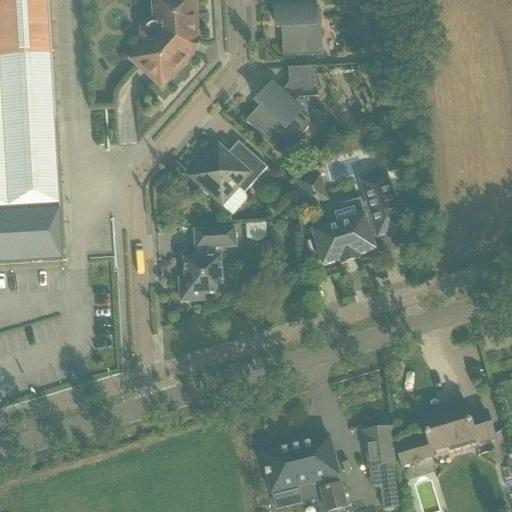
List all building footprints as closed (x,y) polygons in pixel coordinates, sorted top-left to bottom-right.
[(0,0),(0,265),(64,262),(57,151),(48,0),(0,0)] [(131,60),(162,88),(190,56),(196,39),(193,0),(151,0),(153,20),(150,20),(145,24),(141,29),(140,35),(142,42),(144,45),(131,60)] [(283,0),(284,5),(276,5),(277,22),(281,22),(281,29),(282,47),(294,47),(295,58),(315,57),(323,56),(321,30),(316,30),(315,11),(315,3),(313,3),(312,0),(283,0)] [(368,41),(370,61),(384,59),(382,40),(368,41)] [(376,65),(377,84),(389,83),(388,64),(376,65)] [(260,107),(246,123),(275,149),(282,140),(291,148),(309,128),(297,118),(302,112),(294,105),(299,99),(318,98),(316,68),(288,69),(289,85),(281,94),(273,86),(257,104),(260,107)] [(190,179),(222,207),(238,189),(244,195),(267,169),(238,143),(227,155),(218,147),(190,179)] [(313,233),(323,267),(340,262),(342,266),(359,261),(358,257),(375,252),(372,239),(377,238),(378,239),(403,231),(386,174),(375,177),(376,179),(363,183),(367,196),(365,196),(368,206),(362,208),(360,202),(325,212),(330,228),(313,233)] [(288,219),(295,221),(299,215),(298,209),(291,207),(286,213),(288,219)] [(288,239),(294,240),(299,236),(299,229),(294,225),(289,225),(285,229),(284,235),(288,239)] [(180,281),(181,303),(204,302),(203,296),(222,295),(220,259),(216,259),(216,249),(236,248),(235,230),(195,233),(196,250),(197,250),(198,260),(184,261),(186,280),(180,281)] [(395,449),(401,469),(433,459),(432,454),(474,441),(476,446),(493,441),(485,415),(468,420),(463,405),(446,410),(447,413),(422,421),(427,439),(395,449)] [(364,433),(369,469),(395,465),(390,430),(364,433)] [(267,477),(271,495),(298,488),(339,478),(329,438),(261,455),(266,473),(265,473),(266,477),(267,477)] [(319,491),(325,511),(335,511),(347,509),(340,485),(319,491)]
